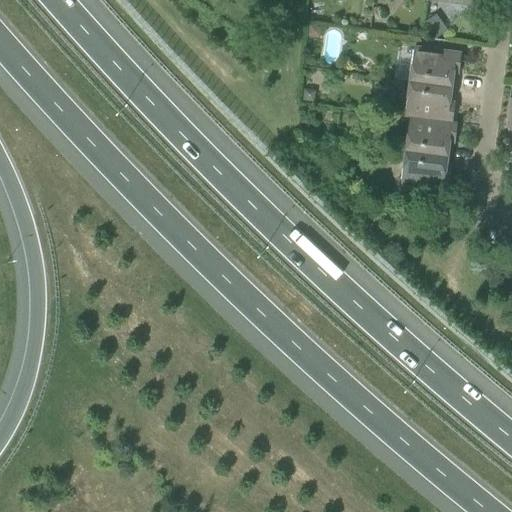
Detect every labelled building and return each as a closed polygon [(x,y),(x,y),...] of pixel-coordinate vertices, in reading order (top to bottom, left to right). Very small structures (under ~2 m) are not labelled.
[(320,39),(322,26),(309,24),(307,37),(320,39)] [(460,69),(462,53),(414,47),(409,83),(452,88),(455,69),(460,69)] [(450,107),(452,88),(409,83),(404,117),(409,118),(453,123),(453,122),(455,108),(450,107)] [(315,103),(316,91),(304,90),(302,101),(315,103)] [(360,130),(362,114),(348,113),(347,128),(360,130)] [(409,118),(405,152),(448,157),(450,138),(456,139),(458,123),(453,122),(453,123),(409,118)] [(400,187),(448,193),(450,177),(446,177),(448,157),(405,152),(400,187)]
